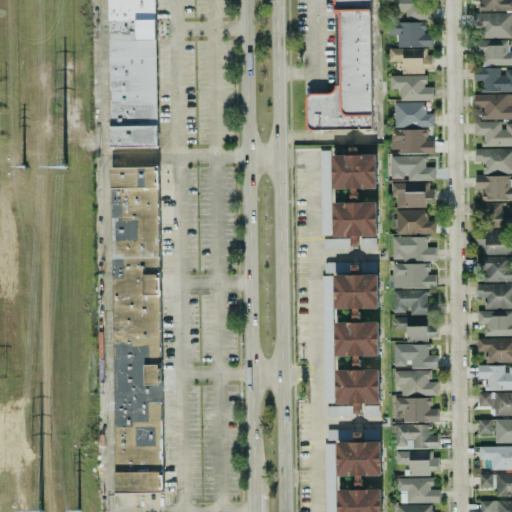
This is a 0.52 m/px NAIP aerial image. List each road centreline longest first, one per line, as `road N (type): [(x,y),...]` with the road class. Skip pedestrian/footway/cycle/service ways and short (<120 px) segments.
road 1 (residential): [(461,511),(451,0)]
road 2 (secondary): [(282,511),(275,0)]
road 3 (secondary): [(245,0),(252,511)]
